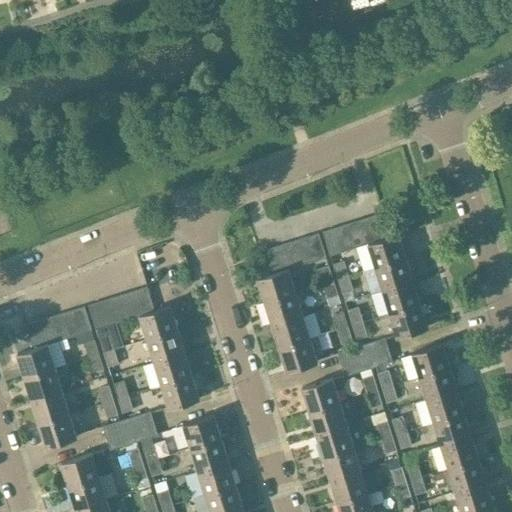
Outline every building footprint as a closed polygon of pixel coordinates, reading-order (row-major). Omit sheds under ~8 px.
[(323,13),(327,25),(338,20),(334,8),(323,13)] [(355,71),(349,58),(331,66),(336,79),(355,71)] [(380,213),(369,216),(377,240),(388,236),(380,213)] [(368,243),(377,240),(369,216),(358,220),(365,244),(368,243)] [(358,220),(346,224),(353,247),(365,244),(358,220)] [(346,224),(334,227),(342,251),(353,247),(346,224)] [(330,255),(342,251),(334,227),(323,231),(330,255)] [(318,232),(306,236),(313,259),(325,256),(318,232)] [(399,233),(388,236),(377,240),(368,243),(375,266),(406,257),(399,233)] [(306,236),(294,240),(302,263),(313,259),(306,236)] [(294,240),(283,243),(290,267),(302,263),(294,240)] [(288,267),(290,267),(283,243),(271,247),(278,270),(288,267)] [(260,251),(267,274),(278,270),(271,247),(260,251)] [(414,279),(406,257),(375,266),(383,289),(414,279)] [(344,259),(333,263),(337,278),(349,275),(344,259)] [(328,264),(317,267),(318,271),(321,279),(322,283),(333,279),(328,264)] [(288,267),(278,270),(267,274),(258,277),(265,301),(296,291),(288,267)] [(342,292),(353,289),(349,275),(337,278),(342,292)] [(327,297),(338,293),(333,279),(322,283),(327,297)] [(414,279),(383,289),(390,312),(421,302),(414,279)] [(147,286),(135,290),(142,313),(154,309),(147,286)] [(140,314),(142,313),(135,290),(123,294),(130,317),(140,314)] [(296,291),(265,301),(272,324),(303,314),(296,291)] [(119,320),(130,317),(123,294),(112,297),(119,320)] [(107,324),(119,320),(112,297),(100,301),(107,324)] [(95,327),(107,324),(100,301),(88,305),(95,327)] [(397,336),(428,326),(421,302),(390,312),(397,336)] [(170,304),(154,309),(142,313),(140,314),(147,337),(177,328),(170,304)] [(347,308),(352,324),(363,320),(358,305),(347,308)] [(91,329),(84,306),(72,310),(80,332),(91,329)] [(72,310),(61,313),(68,336),(80,332),(72,310)] [(332,314),(337,329),(348,325),(343,310),(332,314)] [(56,340),(68,336),(61,313),(49,317),(56,340)] [(303,314),(272,324),(280,347),(310,337),(303,314)] [(47,342),(56,340),(49,317),(38,320),(45,343),(47,342)] [(33,347),(45,343),(38,320),(26,324),(33,347)] [(356,338),(368,334),(363,320),(352,324),(356,338)] [(341,343),(352,339),(348,325),(337,329),(341,343)] [(184,351),(177,328),(147,337),(154,360),(184,351)] [(109,333),(99,336),(103,351),(114,348),(109,333)] [(287,370),(318,361),(310,337),(280,347),(287,370)] [(388,347),(385,337),(360,344),(364,355),(388,347)] [(94,338),(83,341),(86,351),(88,356),(99,352),(94,338)] [(47,342),(45,343),(33,347),(16,352),(24,376),(55,366),(47,342)] [(443,342),(412,352),(420,375),(451,366),(443,342)] [(360,344),(337,351),(341,362),(364,355),(360,344)] [(392,360),(388,347),(364,355),(367,368),(392,360)] [(107,365),(119,362),(114,348),(103,351),(107,365)] [(192,374),(184,351),(154,360),(161,383),(192,374)] [(92,370),(104,367),(99,352),(88,356),(92,370)] [(367,368),(364,355),(341,362),(344,375),(367,368)] [(62,389),(55,366),(24,376),(31,398),(62,389)] [(451,366),(420,375),(427,398),(458,388),(451,366)] [(388,369),(377,372),(382,387),(393,384),(388,369)] [(169,407),(199,397),(192,374),(161,383),(169,407)] [(373,374),(362,377),(367,392),(378,389),(373,374)] [(333,377),(303,386),(310,410),(340,400),(333,377)] [(124,379),(113,382),(118,397),(128,393),(124,379)] [(109,383),(98,387),(102,401),(113,398),(109,383)] [(386,401),(397,398),(393,384),(382,387),(386,401)] [(458,388),(427,398),(434,421),(465,411),(458,388)] [(62,389),(31,398),(38,421),(69,412),(62,389)] [(382,403),(378,389),(367,392),(371,406),(382,403)] [(122,411),(133,408),(128,393),(118,397),(122,411)] [(107,416),(118,413),(113,398),(102,401),(107,416)] [(310,410),(317,433),(347,423),(340,400),(310,410)] [(125,418),(129,428),(154,420),(150,410),(125,418)] [(465,411),(434,421),(441,444),(473,434),(465,411)] [(77,435),(69,412),(38,421),(46,445),(77,435)] [(214,414),(183,423),(191,447),(221,437),(214,414)] [(403,415),(391,418),(396,433),(407,430),(403,415)] [(125,418),(103,425),(106,436),(129,428),(125,418)] [(133,441),(136,440),(158,433),(154,420),(129,428),(133,441)] [(387,421),(377,424),(381,438),(392,435),(387,421)] [(347,423),(317,433),(324,456),(355,446),(347,423)] [(110,448),(124,444),(133,441),(129,428),(106,436),(110,448)] [(412,444),(407,430),(396,433),(401,447),(412,444)] [(473,434),(441,444),(448,467),(480,457),(473,434)] [(385,452),(396,448),(392,435),(381,438),(385,452)] [(228,460),(221,437),(191,447),(198,470),(228,460)] [(154,442),(142,446),(147,460),(158,457),(158,456),(154,443),(154,442)] [(331,479),(362,469),(355,446),(324,456),(331,479)] [(128,451),(132,465),(143,462),(139,447),(128,451)] [(92,452),(61,462),(69,485),(99,476),(95,464),(92,453),(92,452)] [(163,471),(158,457),(147,460),(151,475),(163,471)] [(480,457),(448,467),(456,490),(487,480),(480,457)] [(236,483),(228,460),(198,470),(205,493),(236,483)] [(417,460),(406,464),(410,479),(422,475),(417,460)] [(137,479),(148,476),(143,462),(132,465),(137,479)] [(401,465),(391,469),(395,484),(406,481),(401,465)] [(338,501),(369,492),(362,469),(331,479),(338,501)] [(415,493),(426,490),(422,475),(410,479),(415,493)] [(99,476),(69,485),(76,508),(106,498),(99,476)] [(456,490),(462,511),(464,511),(494,503),(487,480),(456,490)] [(406,481),(395,484),(396,484),(400,497),(400,498),(411,494),(406,481)] [(223,511),(243,506),(236,483),(205,493),(210,511),(223,511)] [(168,488),(157,491),(162,506),(173,503),(168,488)] [(341,511),(374,511),(369,492),(338,501),(341,511)] [(153,493),(142,496),(146,511),(158,507),(153,493)] [(110,511),(106,498),(76,508),(77,511),(110,511)] [(173,503),(162,506),(163,511),(175,511),(174,505),(173,503)] [(496,511),(494,503),(464,511),(496,511)]
